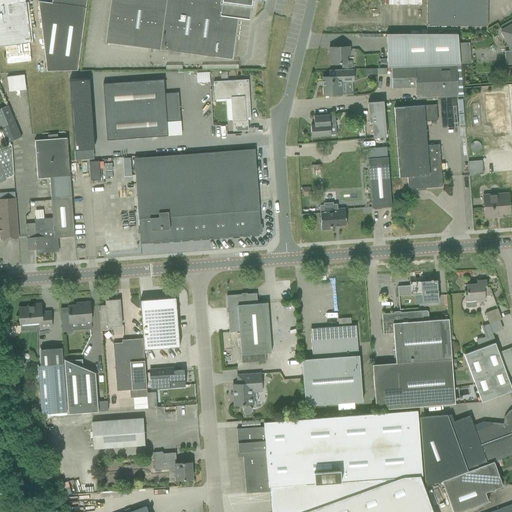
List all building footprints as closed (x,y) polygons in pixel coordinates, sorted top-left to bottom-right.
[(0,0),(0,8),(26,3),(25,0),(0,0)] [(39,1),(47,71),(77,70),(86,0),(52,0),(53,2),(39,1)] [(110,0),(105,42),(158,49),(232,59),(237,18),(249,20),(250,1),(254,1),(253,0),(110,0)] [(427,0),(428,26),(487,26),(487,0),(427,0)] [(26,3),(0,8),(0,45),(31,42),(26,3)] [(511,46),(511,25),(501,31),(509,47),(511,46)] [(457,34),(386,34),(387,68),(460,65),(457,34)] [(329,48),(330,64),(346,64),(346,55),(350,55),(349,47),(329,48)] [(456,66),(391,68),(392,88),(415,87),(416,99),(458,97),(456,66)] [(322,86),(323,96),(342,95),(342,87),(341,82),(354,82),(353,70),(329,70),(329,77),(322,77),(322,81),(321,81),(321,86),(322,86)] [(208,72),(195,72),(195,91),(208,91),(208,72)] [(5,76),(7,91),(24,89),(22,74),(5,76)] [(88,79),(69,80),(74,151),(93,149),(88,79)] [(103,84),(107,140),(158,137),(168,136),(167,122),(181,121),(178,93),(165,94),(164,80),(154,80),(103,84)] [(232,98),(234,131),(248,131),(247,118),(250,118),(250,119),(248,80),(214,82),(215,99),(232,98)] [(372,120),(374,138),(386,137),(383,101),(367,103),(369,121),(372,120)] [(0,127),(7,143),(21,137),(8,105),(0,108),(0,127)] [(407,177),(408,190),(442,187),(441,177),(439,145),(427,146),(425,122),(437,121),(436,105),(424,106),(394,108),(399,178),(407,177)] [(314,126),(311,126),(311,137),(336,135),(335,116),(329,117),(329,116),(313,117),(314,126)] [(39,249),(39,253),(55,252),(55,248),(59,248),(58,238),(74,236),(74,226),(71,196),(67,138),(35,140),(38,179),(49,178),(52,218),(34,219),(35,223),(25,224),(26,238),(27,250),(39,249)] [(0,182),(7,180),(6,179),(13,176),(11,145),(0,149),(0,182)] [(254,149),(134,158),(140,244),(261,234),(254,149)] [(387,157),(367,159),(371,209),(391,207),(387,157)] [(89,162),(90,181),(100,180),(99,161),(89,162)] [(468,162),(469,176),(483,174),(482,161),(468,162)] [(0,237),(0,240),(18,238),(15,193),(0,193),(0,237)] [(483,208),(484,218),(496,217),(496,214),(510,213),(508,193),(482,195),(483,208)] [(337,209),(336,204),(319,205),(321,230),(331,230),(330,228),(332,228),(332,227),(346,226),(345,215),(344,208),(337,209)] [(420,285),(397,286),(398,296),(413,295),(421,294),(422,303),(438,302),(437,280),(420,282),(420,285)] [(465,306),(468,307),(474,307),(476,305),(476,302),(485,301),(484,296),(492,295),(489,287),(487,287),(486,280),(480,280),(480,283),(466,285),(467,293),(464,293),(465,300),(465,306)] [(246,294),(226,296),(229,327),(229,332),(239,331),(241,355),(251,354),(265,353),(271,353),(267,303),(257,303),(256,293),(246,294)] [(176,297),(140,300),(140,311),(142,334),(143,350),(179,347),(176,297)] [(100,306),(102,330),(115,329),(115,326),(121,326),(119,300),(106,301),(106,305),(100,306)] [(82,305),(68,306),(68,313),(60,314),(62,335),(71,334),(70,323),(91,321),(90,302),(82,303),(82,305)] [(19,308),(21,332),(40,330),(39,328),(51,327),(50,312),(41,312),(41,306),(19,308)] [(485,313),(489,324),(501,320),(497,308),(485,313)] [(395,363),(373,365),(376,410),(455,404),(451,359),(449,329),(448,319),(422,321),(422,319),(429,319),(428,312),(426,311),(422,311),(382,314),(382,324),(383,334),(393,333),(395,363)] [(301,360),(305,406),(362,402),(359,355),(358,355),(357,340),(356,330),(354,330),(351,328),(351,326),(315,328),(315,331),(313,333),(310,333),(312,359),(301,360)] [(492,334),(476,340),(479,346),(495,341),(492,334)] [(463,354),(481,402),(511,390),(511,389),(505,372),(511,369),(511,348),(511,347),(498,352),(495,343),(463,354)] [(38,366),(41,414),(66,413),(62,364),(61,348),(39,350),(40,366),(38,366)] [(251,354),(241,355),(242,363),(266,361),(265,353),(251,354)] [(97,402),(95,373),(83,368),(82,359),(66,361),(64,360),(68,414),(108,411),(107,401),(97,402)] [(156,372),(149,373),(150,385),(150,389),(185,387),(185,386),(184,375),(182,376),(181,370),(174,371),(174,368),(164,368),(156,369),(156,372)] [(238,384),(233,384),(235,406),(239,406),(243,408),(243,409),(243,410),(243,411),(243,412),(244,412),(244,413),(245,414),(246,414),(247,414),(248,414),(249,414),(250,414),(250,413),(251,413),(251,412),(251,411),(251,410),(251,409),(251,408),(250,407),(249,406),(249,405),(251,405),(254,405),(253,393),(262,392),(262,389),(261,374),(237,375),(238,384)] [(419,418),(424,486),(441,481),(493,462),(511,454),(511,410),(509,412),(503,424),(483,422),(473,425),(470,416),(460,419),(451,423),(449,416),(419,418)] [(303,511),(432,511),(423,487),(424,486),(419,418),(417,418),(417,411),(263,422),(264,427),(236,429),(238,452),(243,452),(246,493),(269,491),(269,487),(304,484),(313,508),(303,511)] [(92,422),(94,449),(145,445),(143,418),(92,422)] [(175,469),(176,480),(192,479),(191,462),(175,463),(175,454),(176,454),(175,453),(162,454),(160,452),(153,452),(154,470),(175,469)] [(441,481),(452,511),(460,511),(488,502),(485,493),(502,486),(493,462),(441,481)] [(147,511),(144,503),(135,506),(137,510),(130,511),(147,511)]
